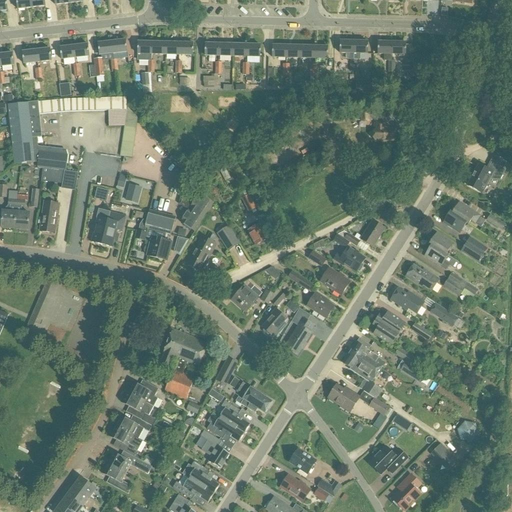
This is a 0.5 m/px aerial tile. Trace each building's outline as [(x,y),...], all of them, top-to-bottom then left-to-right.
[(16,0),(18,10),(32,8),(30,0),(16,0)] [(44,0),(30,0),(32,8),(46,7),(44,0)] [(126,41),(112,42),(114,54),(127,53),(126,41)] [(112,42),(98,44),(100,56),(101,56),(101,60),(103,60),(103,61),(111,60),(111,61),(114,61),(113,54),(114,54),(112,42)] [(354,54),(354,42),(340,42),(340,54),(354,54)] [(354,54),(354,60),(357,60),(360,60),(360,54),(368,55),(368,43),(354,42),(354,54)] [(152,55),(152,43),(138,43),(138,61),(149,61),(152,61),(152,55)] [(152,55),(166,55),(166,43),(152,43),(152,55)] [(180,44),(166,43),(166,55),(179,56),(180,44)] [(378,43),(378,55),(384,55),(384,61),(389,61),(392,61),(392,55),(392,43),(378,43)] [(406,43),(392,43),(392,55),(406,55),(406,43)] [(180,44),(179,56),(193,56),(194,44),(180,44)] [(205,56),(219,57),(219,45),(205,44),(205,56)] [(74,47),(76,59),(90,57),(88,45),(74,47)] [(219,57),(233,57),(233,45),(219,45),(219,57)] [(233,57),(247,57),(247,45),(233,45),(233,57)] [(247,45),(247,57),(260,58),(261,46),(247,45)] [(272,58),(286,58),(287,46),(273,46),(272,58)] [(286,58),(300,59),(300,47),(287,46),(286,58)] [(76,59),(74,47),(60,48),(62,60),(76,59)] [(300,59),(314,59),(314,47),(300,47),(300,59)] [(328,47),(314,47),(314,59),(328,59),(328,47)] [(51,49),(37,51),(38,63),(52,61),(51,49)] [(38,63),(37,51),(23,53),(24,65),(38,63)] [(0,55),(0,65),(0,67),(14,65),(13,54),(0,55)] [(95,60),(96,78),(104,77),(103,61),(103,60),(101,60),(95,60)] [(184,73),(184,81),(193,81),(192,73),(184,73)] [(371,80),(356,80),(356,92),(371,92),(371,80)] [(68,100),(69,113),(126,111),(126,98),(68,100)] [(67,100),(38,103),(39,115),(68,113),(67,100)] [(29,104),(9,106),(15,165),(35,162),(37,162),(38,162),(37,166),(66,170),(68,156),(66,150),(51,148),(51,153),(45,152),(46,147),(38,147),(38,144),(34,144),(33,138),(37,138),(42,137),(39,115),(38,103),(38,102),(29,102),(29,104)] [(374,138),(376,141),(395,141),(395,130),(389,130),(389,127),(385,127),(385,124),(377,123),(377,130),(374,133),(374,138)] [(362,162),(352,168),(358,179),(369,173),(362,162)] [(479,165),(475,173),(469,183),(468,186),(482,194),(489,180),(500,180),(506,170),(491,162),(488,170),(479,165)] [(41,181),(59,183),(60,172),(42,170),(41,181)] [(77,174),(64,171),(61,189),(74,191),(77,174)] [(111,191),(112,184),(99,183),(98,195),(114,197),(115,191),(111,191)] [(139,200),(142,189),(130,186),(126,201),(138,204),(139,200)] [(197,197),(186,191),(182,188),(178,203),(188,210),(197,197)] [(39,190),(33,190),(31,208),(37,209),(39,190)] [(197,197),(188,210),(180,222),(195,231),(213,203),(199,193),(197,197)] [(242,200),(249,214),(257,210),(250,196),(242,200)] [(3,212),(2,228),(15,229),(16,213),(17,209),(17,202),(17,200),(9,200),(9,201),(8,206),(3,212)] [(17,202),(17,209),(16,213),(15,229),(29,230),(30,214),(22,213),(22,209),(26,210),(26,203),(17,202)] [(60,204),(45,202),(41,231),(47,232),(47,233),(49,234),(49,233),(54,233),(55,226),(56,226),(60,204)] [(459,204),(453,213),(467,223),(469,224),(471,221),(476,224),(481,216),(469,209),(468,210),(459,204)] [(175,217),(173,216),(150,211),(149,210),(145,226),(140,225),(139,231),(137,231),(135,239),(145,241),(147,229),(170,235),(175,217)] [(109,212),(108,220),(102,245),(113,248),(114,242),(117,243),(118,238),(115,237),(117,230),(122,231),(126,216),(109,212)] [(467,223),(453,213),(451,212),(445,222),(454,228),(453,229),(460,234),(467,223)] [(91,242),(102,245),(108,220),(107,220),(108,215),(99,213),(92,242),(91,242)] [(506,225),(491,215),(487,220),(503,230),(506,225)] [(373,246),(385,229),(373,221),(372,223),(361,239),(373,247),(374,246),(373,246)] [(248,231),(256,245),(267,239),(260,225),(258,222),(247,228),(248,231)] [(216,234),(228,253),(241,244),(229,226),(216,234)] [(185,251),(192,237),(183,232),(176,246),(185,251)] [(197,249),(189,264),(190,265),(190,267),(193,268),(195,267),(200,270),(209,255),(208,255),(214,244),(213,243),(216,236),(210,233),(206,240),(202,237),(198,243),(200,244),(197,249)] [(357,247),(360,242),(349,234),(345,239),(357,247)] [(349,243),(337,235),(334,241),(343,247),(346,248),(349,243)] [(446,255),(446,254),(453,244),(446,239),(445,240),(437,235),(430,245),(432,246),(446,255)] [(469,238),(465,244),(483,256),(487,249),(469,238)] [(148,254),(147,256),(167,261),(172,242),(159,239),(158,243),(151,241),(150,246),(148,246),(146,246),(145,248),(144,251),(145,252),(146,254),(148,254)] [(480,260),(483,256),(465,244),(462,249),(480,260)] [(446,255),(432,246),(426,255),(435,261),(434,262),(446,270),(450,265),(452,266),(455,261),(448,256),(449,255),(446,254),(446,255)] [(334,260),(343,266),(344,264),(356,272),(358,270),(360,272),(364,266),(362,264),(365,259),(348,248),(343,257),(338,254),(334,260)] [(313,252),(309,259),(322,267),(326,261),(313,252)] [(275,261),(270,267),(279,273),(283,267),(275,261)] [(413,266),(406,277),(422,287),(424,285),(432,291),(439,280),(427,272),(426,274),(413,266)] [(329,269),(320,282),(341,296),(350,282),(329,269)] [(449,279),(464,289),(475,296),(478,291),(452,274),(449,279)] [(300,277),(296,283),(308,291),(313,285),(300,277)] [(464,289),(449,279),(444,287),(459,297),(464,289)] [(245,286),(232,301),(246,313),(263,294),(254,286),(251,291),(245,286)] [(398,289),(391,300),(407,310),(408,309),(417,314),(424,303),(412,295),(410,297),(398,289)] [(273,295),(267,291),(261,301),(268,305),(274,295),(273,295)] [(272,303),(277,307),(286,297),(281,293),(272,303)] [(316,293),(307,307),(326,319),(334,307),(328,303),(329,302),(316,293)] [(290,300),(285,305),(293,313),(299,307),(290,300)] [(435,302),(429,311),(453,326),(459,316),(435,302)] [(262,328),(264,329),(263,332),(267,335),(270,334),(272,336),(287,319),(276,310),(269,317),(271,319),(262,328)] [(9,316),(0,311),(0,334),(8,316),(9,316)] [(380,316),(377,321),(402,337),(405,332),(401,330),(405,324),(388,313),(384,319),(380,316)] [(181,317),(178,324),(185,327),(188,320),(181,317)] [(297,325),(299,327),(285,348),(298,356),(312,334),(310,333),(315,327),(302,318),(297,325)] [(30,320),(27,328),(32,330),(35,323),(30,320)] [(402,337),(377,321),(374,325),(378,328),(374,334),(391,346),(395,339),(399,342),(402,337)] [(428,341),(432,335),(415,324),(412,330),(428,341)] [(208,344),(173,330),(163,354),(164,355),(158,370),(168,373),(173,358),(179,361),(175,371),(173,370),(164,392),(186,401),(195,378),(183,374),(187,364),(199,369),(208,344)] [(352,352),(379,371),(384,363),(378,359),(379,358),(370,352),(371,352),(368,351),(371,347),(360,339),(358,344),(357,343),(352,352)] [(421,363),(413,358),(400,349),(396,355),(417,369),(421,363)] [(379,371),(352,352),(351,353),(344,364),(354,370),(353,372),(362,378),(363,375),(366,377),(359,388),(367,394),(376,400),(382,391),(371,383),(373,381),(379,371)] [(406,362),(400,371),(420,384),(425,376),(406,362)] [(230,378),(234,371),(224,365),(220,373),(230,378)] [(235,379),(230,386),(235,389),(241,393),(246,385),(240,381),(235,378),(235,379)] [(128,393),(155,407),(159,399),(155,397),(159,389),(149,384),(147,390),(134,383),(128,393)] [(332,392),(328,399),(350,413),(354,406),(360,398),(349,391),(348,393),(337,385),(332,392)] [(206,400),(210,389),(205,387),(201,398),(206,400)] [(251,388),(244,400),(239,397),(236,401),(254,413),(257,409),(264,413),(272,402),(251,388)] [(209,395),(215,399),(218,393),(212,390),(209,395)] [(150,415),(155,407),(128,393),(123,404),(136,411),(133,416),(142,421),(145,414),(149,416),(150,415)] [(375,399),(370,407),(384,416),(389,408),(375,399)] [(225,409),(220,418),(245,434),(251,424),(250,424),(238,416),(241,411),(225,401),(221,407),(225,409)] [(186,410),(197,415),(201,408),(190,403),(186,410)] [(397,415),(394,420),(403,426),(406,421),(397,415)] [(116,428),(138,440),(144,430),(149,433),(152,427),(142,421),(133,416),(130,422),(121,417),(116,428)] [(245,434),(220,418),(214,426),(211,424),(207,430),(223,440),(226,435),(239,443),(238,443),(239,443),(245,434)] [(461,441),(472,443),(479,435),(476,424),(465,422),(457,430),(461,441)] [(142,442),(138,440),(116,428),(110,438),(123,445),(120,450),(133,456),(135,458),(139,452),(137,451),(142,442)] [(175,429),(171,436),(182,442),(186,435),(175,429)] [(204,431),(201,437),(208,441),(201,451),(211,457),(209,461),(208,461),(208,462),(221,470),(221,469),(230,455),(219,447),(222,442),(204,431)] [(432,454),(448,469),(456,461),(441,445),(432,454)] [(408,458),(399,449),(394,455),(388,449),(386,447),(369,464),(381,475),(387,469),(392,474),(408,458)] [(298,450),(290,463),(308,474),(316,461),(298,450)] [(114,453),(108,464),(126,473),(130,465),(147,475),(152,467),(135,458),(133,456),(130,462),(114,453)] [(511,482),(511,457),(502,457),(501,482),(511,482)] [(194,470),(189,478),(214,494),(220,485),(207,477),(210,472),(194,462),(191,468),(194,470)] [(126,473),(108,464),(103,474),(116,481),(113,487),(128,495),(131,489),(127,486),(128,484),(122,481),(126,473)] [(288,476),(281,488),(303,502),(311,490),(288,476)] [(420,495),(415,490),(420,485),(411,476),(401,486),(403,489),(393,499),(404,511),(420,495)] [(81,478),(74,487),(89,498),(96,490),(81,478)] [(214,494),(189,478),(184,487),(177,482),(173,488),(192,500),(195,495),(208,503),(208,504),(214,494)] [(322,480),(318,486),(335,497),(338,491),(341,486),(335,483),(332,487),(322,480)] [(74,487),(68,496),(83,507),(89,498),(74,487)] [(318,489),(315,495),(325,501),(329,496),(318,489)] [(194,511),(186,507),(190,502),(179,495),(169,510),(171,511),(194,511)] [(68,496),(61,505),(71,511),(79,511),(83,507),(68,496)] [(269,501),(264,508),(270,511),(295,511),(296,511),(274,498),(271,503),(269,501)]
